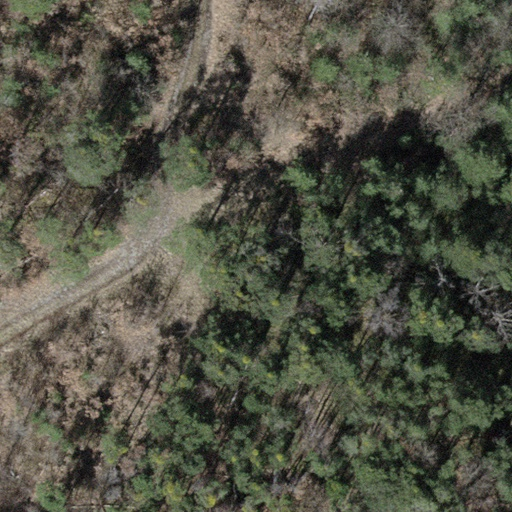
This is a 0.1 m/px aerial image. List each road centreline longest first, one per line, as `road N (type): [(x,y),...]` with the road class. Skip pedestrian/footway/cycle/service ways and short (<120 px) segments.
road 1 (track): [(237,0),(242,167),(0,343)]
road 2 (track): [(136,243),(346,511)]
